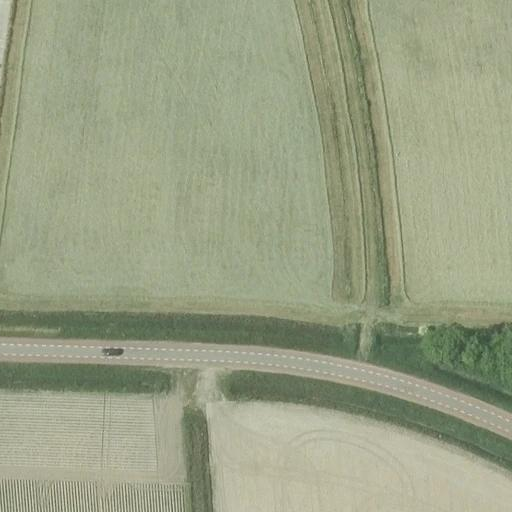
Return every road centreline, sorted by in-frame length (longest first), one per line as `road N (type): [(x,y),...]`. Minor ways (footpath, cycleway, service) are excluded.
road 1 (tertiary): [(511,430),(392,383),(328,368),(0,348)]
road 2 (track): [(322,0),(357,181),(363,318),(356,374)]
